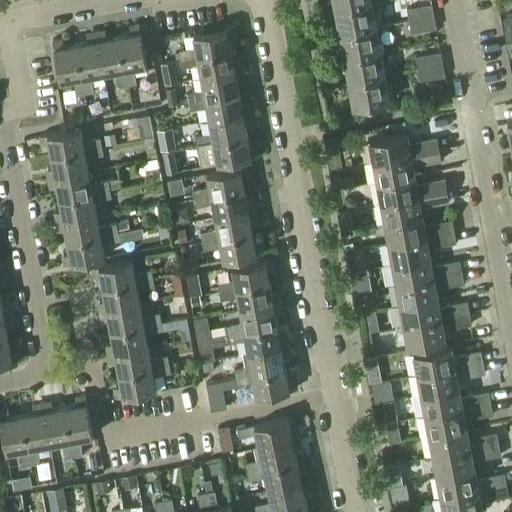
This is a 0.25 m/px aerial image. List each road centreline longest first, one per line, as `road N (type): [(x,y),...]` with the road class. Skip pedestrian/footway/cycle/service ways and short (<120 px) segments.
road 1 (residential): [(356,511),(264,0)]
road 2 (residential): [(448,0),(511,346)]
road 3 (residential): [(0,384),(49,375),(0,120)]
road 4 (residential): [(0,119),(19,107),(6,21),(124,0)]
